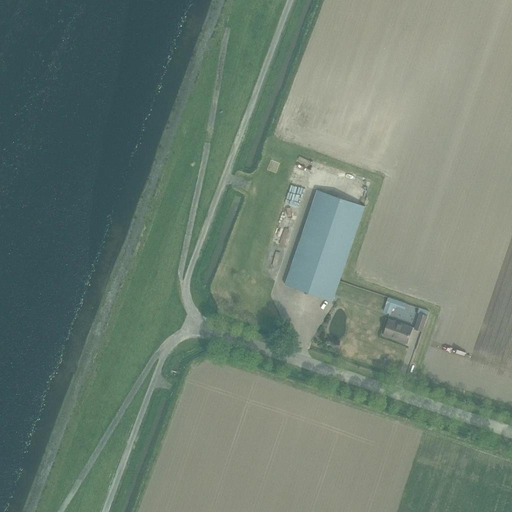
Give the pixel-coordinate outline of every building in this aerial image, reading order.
[(367,156),(373,158),(372,163),(379,165),(389,137),(375,132),(367,156)] [(318,191),(289,276),(285,285),(333,301),(365,207),(318,191)] [(396,309),(397,307),(399,302),(389,298),(387,305),(396,309)] [(414,329),(422,332),(427,317),(420,314),(414,329)] [(389,320),(387,327),(384,336),(407,344),(412,328),(389,320)]
